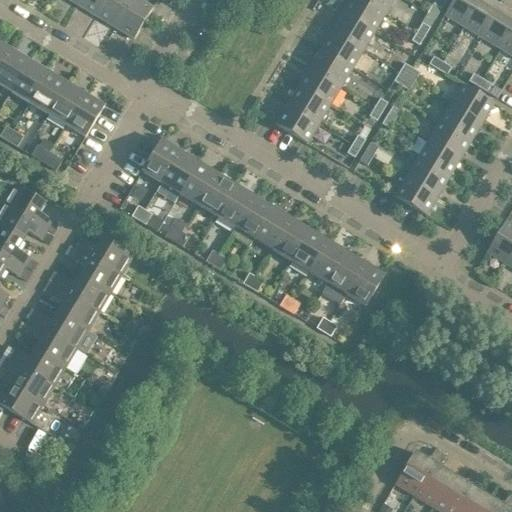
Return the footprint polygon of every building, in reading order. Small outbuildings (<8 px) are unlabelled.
[(81,0),(79,5),(97,17),(107,0),(81,0)] [(107,0),(97,17),(116,28),(132,0),(107,0)] [(134,39),(154,8),(140,0),(132,0),(116,28),(134,39)] [(351,0),(343,13),(375,32),(386,14),(363,0),(351,0)] [(363,0),(386,14),(394,0),(363,0)] [(436,0),(434,4),(442,9),(447,0),(436,0)] [(454,0),(445,15),(464,27),(480,0),(454,0)] [(482,38),(502,7),(490,0),(480,0),(464,27),(482,38)] [(396,5),(391,13),(417,29),(423,21),(396,5)] [(511,12),(502,7),(482,38),(501,49),(511,31),(511,12)] [(425,11),(421,18),(432,24),(436,18),(425,11)] [(332,31),(364,51),(375,32),(343,13),(332,31)] [(430,28),(423,23),(417,32),(425,37),(430,28)] [(364,51),(332,31),(321,50),(353,69),(364,51)] [(511,56),(511,31),(501,49),(511,56)] [(412,41),(420,46),(425,37),(417,32),(412,41)] [(0,43),(0,69),(11,50),(0,43)] [(11,50),(0,69),(0,85),(11,92),(30,61),(11,50)] [(353,69),(321,50),(310,68),(341,88),(353,69)] [(434,57),(429,65),(438,70),(443,62),(434,57)] [(30,61),(11,92),(30,103),(48,73),(30,61)] [(447,75),(452,68),(443,62),(438,70),(447,75)] [(405,64),(400,72),(407,77),(413,68),(405,64)] [(341,88),(310,68),(299,87),(330,106),(341,88)] [(407,77),(415,82),(420,73),(413,68),(407,77)] [(400,72),(394,82),(402,86),(407,77),(400,72)] [(48,73),(30,103),(48,115),(67,84),(48,73)] [(474,74),(469,82),(478,87),(483,79),(474,74)] [(402,86),(410,91),(415,82),(407,77),(402,86)] [(487,92),(492,85),(483,79),(478,87),(487,92)] [(67,84),(48,115),(67,126),(85,95),(67,84)] [(494,104),(463,85),(451,104),(483,123),(494,104)] [(330,106),(299,87),(288,105),(319,125),(330,106)] [(86,137),(105,106),(85,95),(67,126),(86,137)] [(388,103),(380,99),(375,108),(383,112),(388,103)] [(440,122),(472,141),(483,123),(451,104),(440,122)] [(276,125),(307,144),(319,125),(288,105),(276,125)] [(401,111),(393,106),(387,115),(395,120),(401,111)] [(369,116),(377,121),(383,112),(375,108),(369,116)] [(382,124),(390,129),(395,120),(387,115),(382,124)] [(429,141),(461,160),(472,141),(440,122),(429,141)] [(6,126),(0,137),(7,141),(13,131),(6,126)] [(14,145),(20,135),(13,131),(7,141),(14,145)] [(366,140),(358,135),(352,145),(360,149),(366,140)] [(161,141),(143,172),(162,183),(181,152),(161,141)] [(461,160),(429,141),(418,159),(449,178),(461,160)] [(378,148),(371,143),(365,152),(373,157),(378,148)] [(347,153),(355,158),(360,149),(352,145),(347,153)] [(39,146),(33,157),(44,163),(50,153),(39,146)] [(181,194),(199,164),(181,152),(162,183),(181,194)] [(360,161),(368,166),(373,157),(365,152),(360,161)] [(55,170),(61,160),(50,153),(44,163),(55,170)] [(449,178),(418,159),(407,178),(438,197),(449,178)] [(199,206),(218,175),(199,164),(181,194),(199,206)] [(217,217),(236,186),(218,175),(199,206),(217,217)] [(395,196),(427,216),(438,197),(407,178),(395,196)] [(15,185),(4,204),(48,231),(54,221),(40,213),(46,204),(15,185)] [(236,228),(255,197),(236,186),(217,217),(236,228)] [(249,248),(254,239),(273,208),(255,197),(236,228),(231,236),(249,248)] [(29,232),(42,240),(48,231),(4,204),(0,210),(0,227),(23,241),(29,232)] [(139,206),(132,217),(139,221),(145,210),(139,206)] [(273,250),(292,219),(273,208),(254,239),(273,250)] [(145,210),(139,221),(158,232),(164,222),(145,210)] [(183,233),(188,224),(177,217),(165,237),(176,243),(183,233)] [(291,261),(310,231),(292,219),(273,250),(291,261)] [(511,224),(506,221),(487,253),(506,264),(511,253),(511,224)] [(31,258),(18,250),(23,241),(0,227),(0,252),(25,268),(26,267),(31,259),(31,258)] [(310,273),(329,242),(310,231),(291,261),(310,273)] [(183,248),(190,237),(183,233),(176,243),(183,248)] [(122,276),(133,257),(103,238),(97,248),(84,239),(78,249),(122,276)] [(328,284),(347,253),(329,242),(310,273),(328,284)] [(72,259),(85,267),(80,276),(111,294),(122,276),(78,249),(72,259)] [(213,251),(206,262),(213,266),(220,255),(213,251)] [(6,269),(19,277),(25,268),(0,252),(0,277),(1,278),(6,269)] [(347,295),(365,264),(347,253),(328,284),(347,295)] [(220,270),(227,259),(220,255),(213,266),(220,270)] [(31,259),(26,267),(33,272),(38,263),(31,259)] [(366,306),(385,276),(365,264),(347,295),(366,306)] [(26,268),(20,277),(27,281),(33,272),(26,268)] [(176,279),(162,271),(157,279),(171,288),(176,279)] [(54,272),(49,282),(55,286),(61,276),(54,272)] [(250,274),(244,284),(251,288),(257,278),(250,274)] [(75,284),(61,276),(55,286),(100,313),(111,294),(80,276),(75,284)] [(9,295),(0,289),(0,279),(1,278),(0,277),(0,302),(3,305),(9,295)] [(258,293),(264,282),(257,278),(251,288),(258,293)] [(48,282),(42,291),(49,295),(55,286),(49,282),(48,282)] [(50,296),(63,304),(58,313),(88,331),(100,313),(55,286),(50,296)] [(287,296),(281,307),(288,311),(295,300),(287,296)] [(295,315),(302,305),(295,300),(288,311),(295,315)] [(32,309),(26,318),(33,322),(38,313),(32,309)] [(52,321),(39,313),(33,323),(77,350),(88,331),(58,313),(52,321)] [(325,319),(318,329),(325,333),(331,322),(325,319)] [(331,337),(338,326),(331,322),(325,333),(331,337)] [(27,333),(41,341),(35,349),(66,368),(77,350),(33,323),(27,333)] [(30,358),(17,350),(11,360),(55,387),(66,368),(35,349),(30,358)] [(3,355),(0,360),(0,366),(4,369),(10,359),(3,355)] [(5,370),(18,378),(13,386),(44,405),(55,387),(11,360),(5,370)] [(90,371),(85,379),(93,384),(98,376),(90,371)] [(0,404),(32,424),(44,405),(13,386),(8,395),(0,390),(0,404)] [(436,449),(429,460),(415,452),(396,484),(415,496),(441,452),(436,449)] [(440,467),(447,456),(441,452),(415,496),(433,507),(453,475),(440,467)] [(473,472),(466,483),(453,475),(433,507),(441,511),(455,511),(478,475),(473,472)] [(477,490),(484,478),(478,475),(455,511),(481,511),(490,498),(477,490)] [(511,495),(510,494),(503,505),(490,498),(481,511),(506,511),(511,502),(511,495)]
